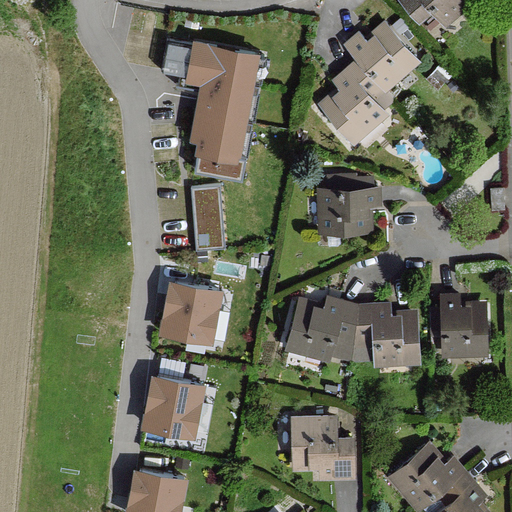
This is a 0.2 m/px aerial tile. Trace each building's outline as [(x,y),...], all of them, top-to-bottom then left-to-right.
[(403,0),(418,17),(430,7),(443,23),(470,0),(403,0)] [(417,64),(389,32),(371,47),(363,38),(350,49),(361,62),(385,91),(417,64)] [(184,82),(206,86),(197,141),(203,142),(197,173),(241,181),(244,162),(237,161),(256,54),(169,39),(163,70),(181,72),(186,73),(184,82)] [(373,101),(385,91),(361,62),(335,85),(343,94),(324,111),(352,143),(385,114),(373,101)] [(220,184),(194,186),(199,248),(225,246),(220,184)] [(376,188),(320,190),(321,233),(366,232),(365,207),(377,207),(376,188)] [(491,189),(493,210),(505,209),(504,188),(491,189)] [(220,289),(176,282),(175,298),(172,298),(167,333),(213,340),(220,289)] [(458,293),(441,293),(442,349),(484,348),(483,302),(458,302),(458,293)] [(355,343),(359,306),(329,297),(325,310),(300,304),(288,344),(328,356),(334,337),(355,343)] [(390,304),(359,306),(355,343),(374,342),(375,362),(417,361),(416,316),(391,316),(390,304)] [(328,356),(353,363),(355,343),(334,337),(328,356)] [(374,342),(355,343),(353,363),(375,362),(374,342)] [(204,382),(160,375),(158,390),(155,390),(151,425),(197,432),(204,382)] [(199,425),(211,427),(217,399),(205,396),(199,425)] [(320,477),(354,477),(354,438),(338,439),(338,421),(295,421),(296,465),(320,465),(320,477)] [(424,503),(464,468),(455,457),(448,463),(430,443),(392,476),(419,507),(424,503)] [(484,492),(464,468),(424,503),(431,511),(490,511),(478,498),(484,492)] [(180,511),(186,476),(143,470),(141,485),(138,485),(134,511),(180,511)]
